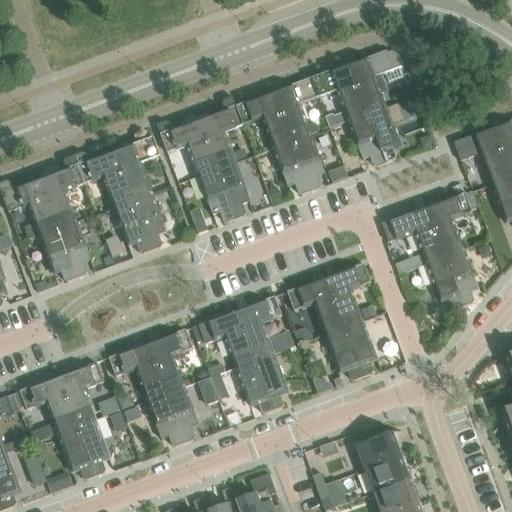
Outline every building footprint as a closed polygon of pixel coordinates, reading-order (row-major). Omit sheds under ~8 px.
[(375,79),(394,72),(387,53),(349,68),(363,106),(382,99),(375,79)] [(349,68),(311,81),(318,100),(337,93),(344,113),(363,106),(349,68)] [(300,107),(318,100),(311,81),(274,95),(288,133),(307,126),(300,107)] [(274,95),(236,109),(243,128),(262,121),(269,140),(288,133),(274,95)] [(382,99),(363,106),(386,167),(395,163),(396,160),(393,152),(401,149),(382,99)] [(243,128),(236,109),(233,100),(224,103),(222,106),(225,113),(198,123),(213,161),(232,154),(225,135),(243,128)] [(419,115),(415,101),(393,108),(397,121),(419,115)] [(376,170),(386,167),(363,106),(344,113),(363,163),(370,160),(374,169),(376,170)] [(157,128),(161,137),(168,156),(187,149),(194,168),(213,161),(198,123),(172,133),(169,126),(166,124),(157,128)] [(511,123),(492,131),(507,169),(511,167),(511,123)] [(307,126),(288,133),(310,195),(320,191),(321,187),(318,180),(326,177),(307,126)] [(480,157),(488,176),(507,169),(492,131),(454,145),(461,164),(480,157)] [(302,198),(310,195),(288,133),(269,140),(288,191),(295,188),(298,196),(302,198)] [(153,140),(114,154),(129,192),(148,185),(141,166),(160,159),(153,140)] [(103,180),(110,199),(129,192),(114,154),(88,164),(86,157),(83,156),(74,159),(84,187),(103,180)] [(232,154),(213,161),(235,222),(244,219),(246,215),(243,208),(251,205),(232,154)] [(53,221),(73,213),(65,194),(84,187),(74,159),(65,162),(63,165),(66,172),(39,182),(53,221)] [(227,226),(235,222),(213,161),(194,168),(213,219),(221,216),(223,224),(227,226)] [(511,183),(507,169),(488,176),(506,226),(511,224),(511,183)] [(0,186),(0,191),(2,196),(9,215),(28,208),(35,227),(53,221),(39,182),(13,192),(10,185),(7,183),(0,186)] [(148,185),(129,192),(151,254),(161,250),(163,247),(159,238),(167,236),(148,185)] [(139,255),(142,257),(151,254),(129,192),(110,199),(129,250),(136,247),(139,255)] [(465,196),(427,210),(441,248),(460,241),(452,222),(472,214),(465,196)] [(415,236),(422,255),(441,248),(427,210),(389,224),(393,236),(396,243),(415,236)] [(73,213),(53,221),(76,282),(86,278),(87,275),(84,266),(91,264),(73,213)] [(65,283),(68,285),(76,282),(53,221),(36,228),(24,232),(27,243),(40,238),(54,277),(62,274),(65,283)] [(385,239),(393,236),(389,224),(381,227),(385,239)] [(460,241),(441,248),(464,310),(472,306),(474,303),(471,294),(478,291),(460,241)] [(456,313),(464,310),(441,248),(422,255),(441,305),(449,302),(452,311),(456,313)] [(365,267),(326,281),(340,319),(359,312),(352,293),(372,285),(365,267)] [(315,307),(322,326),(340,319),(326,281),(288,295),(295,314),(315,307)] [(275,300),(237,314),(251,352),(271,345),(264,326),(282,319),(275,300)] [(359,312),(340,319),(363,380),(372,376),(373,373),(370,364),(378,362),(359,312)] [(225,340),(232,359),(251,352),(237,314),(199,328),(206,347),(225,340)] [(354,383),(363,380),(340,319),(322,326),(340,376),(348,373),(351,382),(354,383)] [(186,333),(148,347),(162,385),(181,378),(174,359),(193,352),(186,333)] [(271,345),(251,352),(274,413),(284,409),(285,406),(282,397),(289,395),(271,345)] [(136,373),(143,392),(162,385),(148,347),(110,361),(117,380),(136,373)] [(265,416),(274,413),(251,352),(232,359),(251,409),(258,406),(261,415),(265,416)] [(97,366),(59,380),(73,418),(92,411),(85,392),(104,385),(97,366)] [(181,378),(162,385),(185,446),(194,443),(196,439),(193,431),(200,428),(181,378)] [(46,406),(53,426),(73,418),(59,380),(21,394),(28,413),(46,406)] [(176,450),(185,446),(162,385),(143,392),(161,442),(169,440),(172,448),(176,450)] [(8,399),(0,402),(0,445),(3,444),(0,436),(0,423),(14,418),(8,399)] [(511,437),(511,409),(501,414),(510,438),(511,437)] [(92,411),(73,418),(96,479),(105,476),(107,472),(104,464),(111,461),(92,411)] [(87,483),(96,479),(73,418),(53,426),(72,476),(80,473),(83,481),(87,483)] [(357,449),(365,473),(401,459),(392,436),(357,449)] [(3,444),(0,445),(0,494),(6,511),(7,511),(15,509),(17,505),(14,497),(21,494),(3,444)] [(365,473),(374,496),(410,483),(401,459),(365,473)] [(244,500),(238,503),(237,503),(240,511),(273,511),(268,498),(276,495),(268,476),(250,483),(254,493),(243,497),(244,500)] [(312,480),(317,491),(325,488),(321,476),(312,480)] [(374,496),(380,511),(401,511),(418,506),(410,483),(374,496)] [(325,488),(317,491),(321,503),(330,500),(325,488)] [(216,511),(212,511),(240,511),(237,503),(238,503),(233,489),(222,494),(226,504),(215,508),(216,511)] [(209,511),(205,500),(194,504),(196,511),(209,511)]
